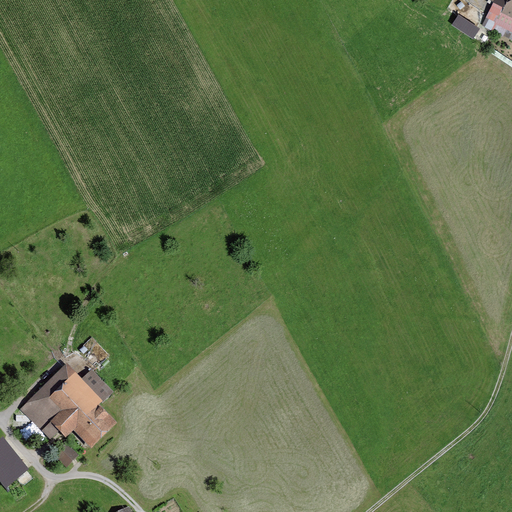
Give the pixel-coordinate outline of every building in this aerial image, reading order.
[(511,0),(492,0),(495,1),(493,5),(511,14),(511,15),(511,16),(511,0)] [(497,21),(490,18),(486,26),(511,38),(511,30),(497,23),(497,21)] [(77,426),(93,442),(110,426),(76,391),(84,385),(68,368),(24,409),(52,438),(61,429),(67,436),(77,426)] [(0,477),(7,486),(27,470),(3,441),(0,443),(0,477)] [(58,454),(67,463),(74,455),(66,447),(58,454)]
